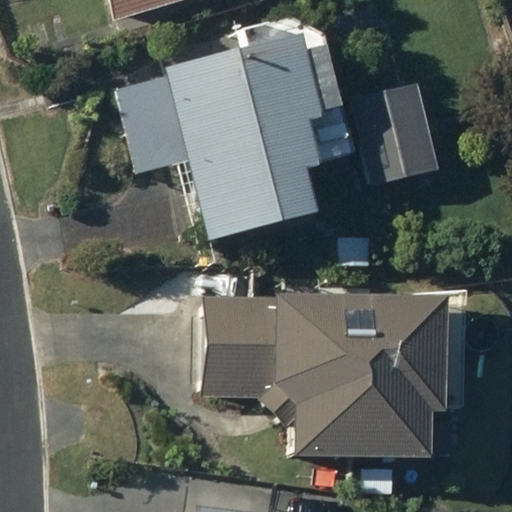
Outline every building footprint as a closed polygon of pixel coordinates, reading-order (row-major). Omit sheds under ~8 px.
[(103,0),(110,23),(192,0),(103,0)] [(241,64),(110,97),(132,182),(182,170),(203,254),(308,228),(298,185),(313,181),(310,168),(328,163),(341,141),(317,45),(291,29),(236,43),(241,64)] [(413,91),(348,105),(367,193),(432,180),(413,91)] [(331,271),(365,271),(365,242),(331,242),(331,271)] [(282,429),(286,430),(285,455),(290,455),(289,467),(421,473),(423,425),(435,426),(440,313),(412,311),(413,299),(387,298),(386,313),(317,310),(318,288),(279,286),(278,308),(199,304),(195,400),(215,401),(215,404),(254,405),(278,434),(282,434),(282,429)] [(406,511),(408,507),(315,495),(312,511),(406,511)]
